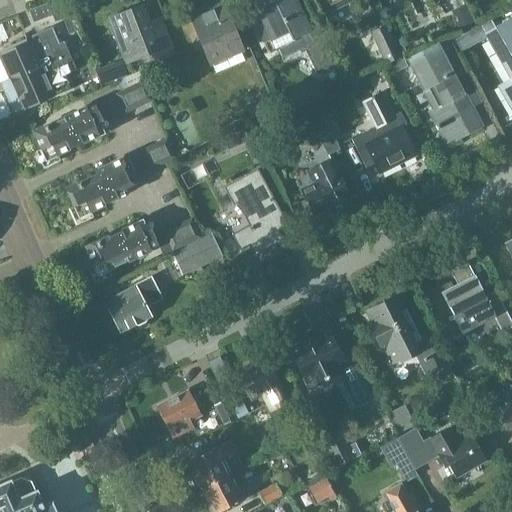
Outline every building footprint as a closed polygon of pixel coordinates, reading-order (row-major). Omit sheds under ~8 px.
[(61,0),(47,6),(32,11),(36,23),(53,17),(55,23),(76,15),(70,0),(61,0)] [(293,0),(264,0),(255,4),(265,24),(257,28),(256,28),(268,55),(278,51),(276,47),(308,32),(314,43),(307,46),(321,77),(339,69),(325,38),(306,0),(297,0),(294,2),(293,0)] [(326,0),(332,10),(333,12),(349,4),(350,4),(358,0),(326,0)] [(190,17),(211,67),(243,54),(222,4),(190,17)] [(111,19),(128,65),(152,56),(155,63),(174,56),(160,22),(149,26),(142,7),(111,19)] [(452,12),(461,32),(473,27),(464,7),(452,12)] [(74,20),(65,24),(69,36),(78,32),(74,20)] [(494,39),(488,42),(497,58),(510,81),(499,87),(511,109),(511,20),(503,26),(502,25),(490,32),(494,39)] [(385,27),(371,34),(386,65),(400,59),(385,27)] [(81,59),(72,63),(63,43),(51,48),(44,32),(28,39),(30,44),(1,57),(10,78),(0,82),(0,85),(13,115),(91,81),(81,59)] [(470,48),(464,36),(453,42),(460,54),(470,48)] [(446,39),(427,49),(405,60),(422,91),(421,92),(430,110),(426,112),(444,146),(455,140),(456,142),(482,128),(466,99),(456,80),(465,75),(446,39)] [(402,59),(383,68),(388,78),(407,69),(402,59)] [(114,94),(118,103),(124,115),(153,102),(150,94),(139,71),(117,81),(122,91),(114,94)] [(373,129),(352,140),(366,168),(374,164),(380,174),(415,156),(400,126),(405,123),(400,113),(395,116),(383,93),(361,104),(373,129)] [(322,96),(314,99),(328,127),(336,123),(328,108),(322,96)] [(244,108),(251,125),(270,116),(263,100),(244,108)] [(34,133),(47,161),(49,167),(60,162),(57,156),(99,136),(94,126),(103,122),(96,107),(87,111),(86,109),(34,133)] [(249,142),(244,129),(222,139),(227,151),(249,142)] [(327,157),(339,151),(332,135),(319,141),(327,157)] [(176,160),(166,139),(137,153),(146,174),(176,160)] [(79,183),(79,184),(67,190),(80,217),(104,206),(117,199),(118,201),(128,197),(125,191),(140,183),(135,173),(134,174),(129,162),(124,164),(121,158),(93,171),(95,175),(79,183)] [(308,174),(314,186),(301,192),(307,204),(305,205),(306,207),(308,206),(314,217),(343,203),(349,200),(350,199),(332,162),(308,174)] [(254,258),(285,241),(279,230),(287,226),(257,170),(223,189),(233,207),(237,205),(248,226),(231,236),(240,252),(248,247),(254,258)] [(201,239),(191,219),(162,232),(171,253),(201,239)] [(147,232),(143,222),(86,249),(98,276),(150,252),(150,251),(157,247),(150,231),(147,232)] [(210,236),(201,240),(172,254),(180,272),(209,259),(218,255),(210,236)] [(448,306),(450,310),(452,314),(459,328),(460,328),(462,333),(493,317),(495,321),(496,320),(502,333),(511,327),(511,326),(495,292),(485,298),(484,297),(483,298),(479,291),(476,287),(478,286),(467,263),(450,271),(457,285),(453,288),(449,280),(423,293),(434,314),(448,306)] [(145,323),(146,320),(150,318),(145,308),(161,299),(150,279),(112,299),(116,307),(109,311),(121,333),(135,326),(139,326),(145,323)] [(399,297),(367,313),(374,326),(369,328),(380,349),(384,347),(390,359),(391,358),(392,362),(412,353),(413,352),(418,361),(423,359),(430,355),(436,352),(425,332),(418,335),(399,297)] [(374,398),(342,334),(331,339),(328,334),(319,338),(318,337),(296,348),(297,349),(291,353),(309,389),(341,373),(350,392),(358,388),(365,403),(374,398)] [(239,376),(252,401),(261,396),(269,411),(288,403),(278,384),(277,384),(265,362),(239,376)] [(465,396),(477,390),(473,384),(464,381),(459,383),(465,396)] [(465,398),(476,417),(489,408),(501,401),(496,392),(498,392),(492,383),(465,398)] [(202,417),(189,392),(157,409),(172,440),(193,429),(190,423),(202,417)] [(213,407),(224,427),(237,420),(227,400),(213,407)] [(506,431),(507,430),(508,433),(511,430),(511,403),(495,413),(506,431)] [(399,433),(414,426),(405,406),(389,413),(399,433)] [(469,434),(455,442),(448,429),(423,444),(432,459),(438,456),(444,468),(449,465),(456,478),(485,461),(469,434)] [(353,459),(337,433),(320,443),(336,469),(353,459)] [(412,466),(396,439),(379,449),(391,469),(396,467),(406,484),(418,477),(412,466)] [(198,487),(200,490),(230,475),(223,461),(236,454),(230,442),(187,464),(194,478),(192,482),(195,487),(198,487)] [(230,475),(200,490),(201,493),(199,496),(202,502),(205,502),(210,511),(221,511),(257,493),(263,490),(250,465),(230,475)] [(10,483),(0,487),(0,511),(44,511),(39,500),(36,493),(31,483),(20,479),(10,483)] [(328,503),(336,498),(326,479),(306,489),(315,505),(326,499),(328,503)] [(391,511),(419,511),(421,511),(410,492),(407,494),(400,483),(381,494),(391,511)] [(257,493),(264,507),(282,497),(275,484),(263,490),(257,493)]
